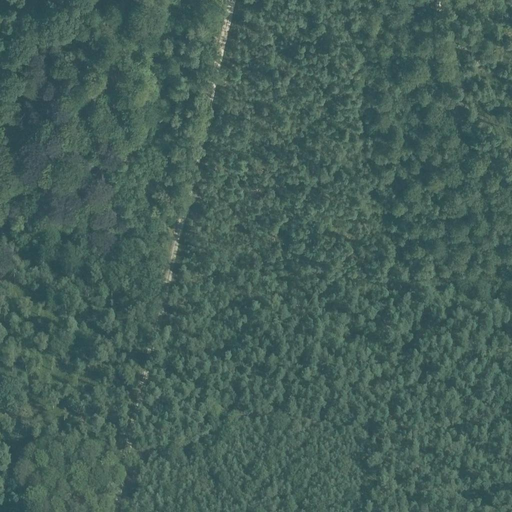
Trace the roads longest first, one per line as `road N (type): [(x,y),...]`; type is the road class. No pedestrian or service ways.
road 1 (track): [(113,511),(233,0)]
road 2 (track): [(511,180),(477,148),(443,92),(433,53),(435,0)]
